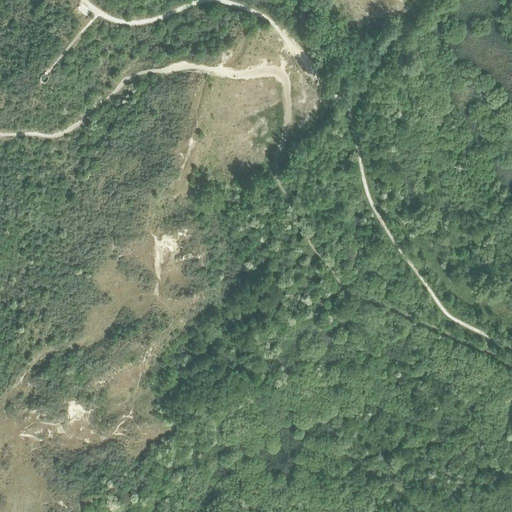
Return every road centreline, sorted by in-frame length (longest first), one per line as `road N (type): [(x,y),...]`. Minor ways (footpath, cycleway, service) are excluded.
road 1 (unknown): [(289,100),(271,168),(342,292),(511,365)]
road 2 (unknown): [(289,100),(255,90),(165,107),(79,150),(0,138)]
